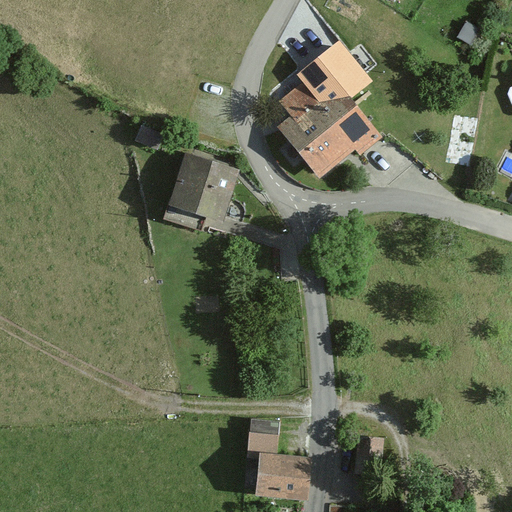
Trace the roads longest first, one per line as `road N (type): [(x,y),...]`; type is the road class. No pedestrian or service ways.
road 1 (track): [(322,408),(173,406),(0,319)]
road 2 (residential): [(313,511),(322,408),(306,212)]
road 3 (residential): [(306,212),(267,172),(247,116),(248,76),(286,0)]
road 4 (residential): [(306,212),(399,201),(511,229)]
